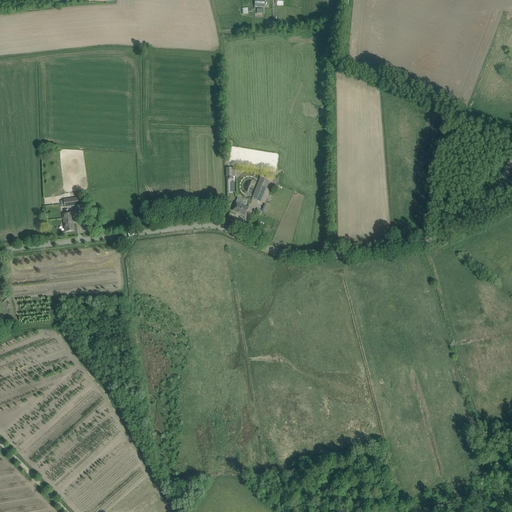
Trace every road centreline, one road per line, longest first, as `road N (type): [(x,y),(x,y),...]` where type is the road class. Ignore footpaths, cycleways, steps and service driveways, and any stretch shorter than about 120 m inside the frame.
road 1 (unclassified): [(0,251),(195,226),(279,252),(378,251),(463,223),(488,201),(511,157)]
road 2 (unclassified): [(511,136),(348,66),(347,0)]
